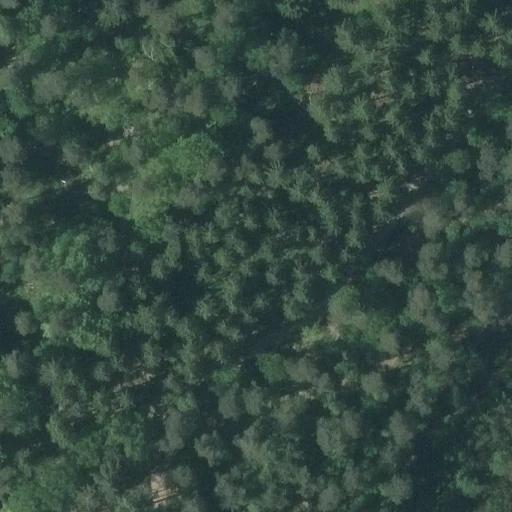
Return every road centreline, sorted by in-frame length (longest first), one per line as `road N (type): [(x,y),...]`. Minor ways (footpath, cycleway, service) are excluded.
road 1 (track): [(511,60),(322,303),(144,408),(26,488),(5,511)]
road 2 (track): [(90,0),(160,511)]
